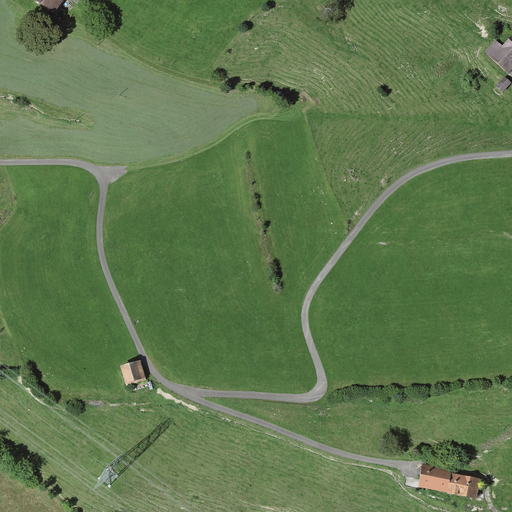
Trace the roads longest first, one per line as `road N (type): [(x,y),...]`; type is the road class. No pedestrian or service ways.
road 1 (unclassified): [(511,154),(435,166),(371,213),(315,285),(306,312),(320,395),(182,393)]
road 2 (track): [(101,174),(195,153),(270,114),(452,117),(511,106)]
road 3 (unclassified): [(182,393),(158,375),(116,293),(104,259),(101,174),(62,162),(0,162)]
road 4 (track): [(286,115),(296,108),(293,98),(172,73),(72,14)]
road 5 (unclassified): [(404,469),(182,393)]
road 6 (track): [(404,469),(430,463),(476,473),(498,511)]
